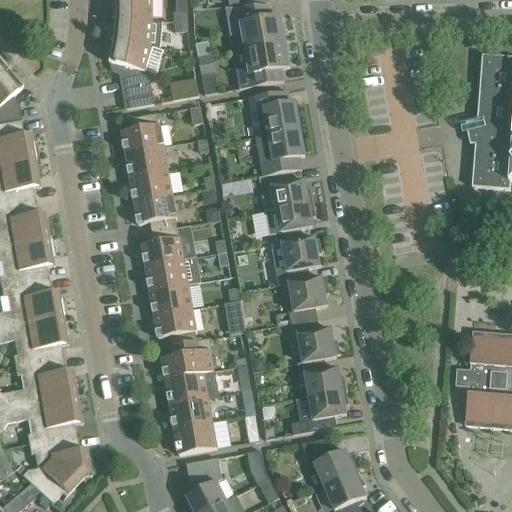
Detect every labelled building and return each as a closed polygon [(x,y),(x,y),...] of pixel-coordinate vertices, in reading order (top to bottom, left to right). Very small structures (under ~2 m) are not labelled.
[(152,0),(113,0),(114,1),(116,0),(116,21),(114,20),(114,21),(152,23),(152,0)] [(243,36),(246,52),(285,45),(281,19),(260,23),(257,8),(225,9),(230,38),(243,36)] [(174,14),(174,24),(188,24),(187,14),(174,14)] [(112,43),(150,48),(152,23),(114,21),(114,22),(116,22),(114,42),(112,42),(112,43)] [(188,24),(174,24),(175,34),(188,34),(188,24)] [(150,48),(112,43),(111,43),(114,44),(110,65),(122,68),(120,75),(126,111),(154,107),(148,74),(145,73),(150,48)] [(285,45),(246,52),(249,70),(236,73),(239,91),(284,84),(283,83),(279,83),(277,72),(290,70),(285,45)] [(510,192),(511,183),(511,182),(511,59),(482,57),(478,119),(464,123),(470,145),(475,145),(472,189),(510,192)] [(215,70),(214,60),(199,62),(200,73),(215,70)] [(22,91),(7,73),(0,79),(0,125),(1,127),(21,123),(22,123),(19,108),(11,99),(22,91)] [(194,82),(186,83),(188,99),(196,98),(194,82)] [(250,100),(257,139),(300,132),(296,105),(285,107),(283,95),(288,94),(288,93),(250,100)] [(203,125),(200,109),(190,111),(193,127),(203,125)] [(122,133),(126,155),(164,148),(160,127),(159,127),(157,116),(151,117),(132,121),(134,131),(122,133)] [(21,123),(1,127),(0,126),(0,167),(35,162),(32,143),(24,144),(21,123)] [(223,129),(211,131),(213,147),(226,145),(223,129)] [(305,158),(300,132),(257,139),(264,179),(291,174),(302,172),(302,171),(296,172),(294,160),(305,158)] [(206,141),(198,143),(200,156),(209,154),(206,141)] [(130,180),(168,173),(164,148),(126,155),(130,180)] [(0,208),(35,202),(31,182),(39,181),(35,162),(0,167),(0,208)] [(230,185),(226,162),(216,164),(220,186),(230,185)] [(173,198),(168,173),(130,180),(134,205),(173,198)] [(264,179),(259,180),(264,214),(313,205),(311,192),(307,192),(305,183),(293,185),(291,174),(264,179)] [(206,192),(215,191),(213,178),(204,180),(206,192)] [(233,195),(231,185),(221,187),(223,197),(233,195)] [(206,192),(202,193),(203,199),(211,205),(217,204),(215,191),(206,192)] [(150,225),(152,235),(177,231),(175,221),(176,220),(173,198),(134,205),(138,227),(150,225)] [(0,249),(49,240),(46,221),(38,223),(35,202),(0,208),(0,249)] [(277,247),(282,246),(303,242),(301,231),(313,229),(312,220),(316,219),(313,205),(264,214),(268,236),(275,235),(277,247)] [(211,212),(207,217),(208,224),(220,222),(218,211),(211,212)] [(146,269),(184,262),(184,261),(195,259),(190,228),(177,231),(152,235),(154,245),(142,247),(146,269)] [(0,284),(1,290),(48,281),(45,261),(53,260),(49,240),(0,249),(0,264),(3,279),(0,279),(0,284)] [(315,240),(303,242),(282,246),(287,274),(276,276),(278,288),(289,286),(310,282),(308,271),(320,269),(318,256),(322,256),(319,241),(316,242),(315,240)] [(215,243),(218,256),(227,255),(224,242),(215,243)] [(229,267),(227,255),(218,256),(220,269),(229,267)] [(188,287),(184,262),(146,269),(150,293),(188,287)] [(291,326),(317,322),(315,310),(327,308),(325,296),(329,295),(326,281),(322,282),(322,280),(310,282),(289,286),(294,314),(289,315),(291,326)] [(0,330),(63,319),(60,300),(52,301),(48,281),(1,290),(3,299),(7,299),(9,314),(0,315),(0,330)] [(230,305),(240,303),(238,290),(237,284),(228,285),(229,291),(228,291),(230,305)] [(150,293),(154,318),(193,312),(188,287),(150,293)] [(240,303),(230,305),(224,306),(230,338),(246,335),(241,303),(240,303)] [(196,334),(193,312),(154,318),(158,340),(170,338),(172,348),(197,344),(197,342),(195,334),(196,334)] [(63,319),(0,330),(0,345),(14,343),(17,358),(13,358),(15,369),(62,360),(59,340),(67,338),(63,319)] [(298,337),(303,365),(325,362),(336,360),(336,357),(340,357),(337,343),(333,343),(331,331),(320,333),(317,322),(291,326),(293,338),(298,337)] [(511,337),(473,334),(470,372),(457,371),(457,373),(461,373),(460,388),(456,387),(455,389),(468,390),(465,428),(511,432),(511,337)] [(166,382),(204,376),(214,374),(210,351),(212,351),(210,340),(197,342),(197,344),(172,348),(174,358),(162,360),(166,382)] [(255,373),(267,371),(265,358),(252,361),(255,373)] [(66,380),(62,360),(15,369),(17,378),(20,378),(23,392),(1,396),(0,395),(0,411),(77,398),(74,379),(66,380)] [(245,360),(236,362),(238,369),(246,368),(245,360)] [(305,377),(309,399),(346,393),(344,379),(340,380),(338,370),(326,372),(325,362),(303,365),(298,366),(300,378),(305,377)] [(251,393),(246,368),(238,369),(242,394),(251,393)] [(166,382),(170,407),(208,400),(204,376),(166,382)] [(346,393),(309,399),(313,422),(292,426),(294,437),(337,430),(335,419),(346,417),(345,407),(349,407),(346,393)] [(27,437),(28,447),(76,439),(73,418),(80,417),(77,398),(0,411),(0,432),(2,432),(6,426),(28,422),(31,437),(27,437)] [(213,425),(208,400),(170,407),(174,432),(213,425)] [(244,406),(246,419),(255,418),(253,405),(244,406)] [(257,430),(255,418),(246,419),(249,432),(257,430)] [(217,451),(213,425),(174,432),(179,457),(217,451)] [(80,459),(76,439),(28,447),(30,457),(34,456),(37,471),(26,473),(22,478),(52,506),(62,495),(65,498),(61,502),(62,503),(83,480),(91,478),(87,458),(80,459)] [(325,489),(359,475),(358,474),(358,475),(356,470),(355,465),(355,462),(350,463),(346,452),(336,456),(330,441),(310,444),(301,446),(311,469),(315,467),(325,489)] [(0,452),(0,480),(11,474),(0,452)] [(193,511),(208,511),(226,503),(217,484),(222,482),(218,461),(186,466),(190,486),(196,484),(199,492),(186,498),(193,511)] [(359,476),(359,475),(325,489),(334,511),(361,511),(356,504),(366,500),(362,490),(365,487),(364,485),(361,481),(360,478),(359,476)] [(275,493),(269,481),(261,485),(267,497),(275,493)] [(290,487),(287,494),(299,499),(302,492),(290,487)] [(230,511),(226,503),(208,511),(230,511)]
